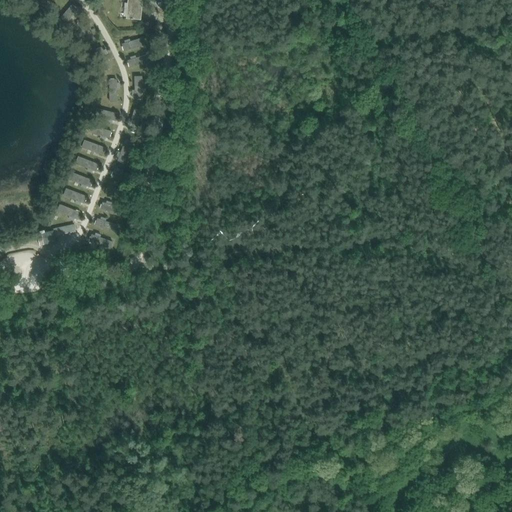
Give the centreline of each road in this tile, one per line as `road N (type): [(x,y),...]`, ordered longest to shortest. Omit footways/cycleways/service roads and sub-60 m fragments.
road 1 (track): [(511,202),(447,224),(134,265)]
road 2 (track): [(134,265),(142,253),(176,0)]
road 3 (track): [(0,285),(134,265)]
